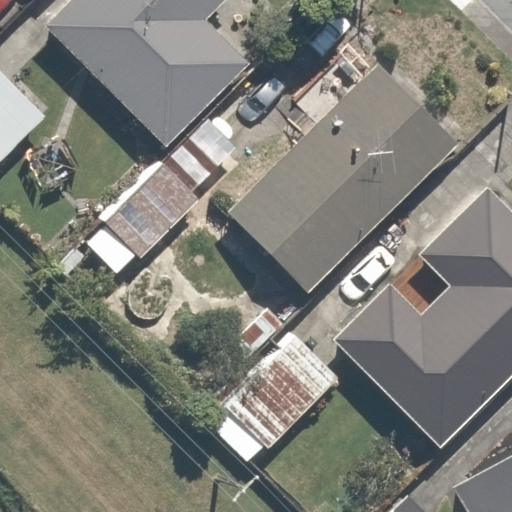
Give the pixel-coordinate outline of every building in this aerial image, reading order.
[(70,0),(40,29),(158,150),(245,66),(196,17),(213,0),(70,0)] [(460,145),(371,54),(212,208),(302,300),(460,145)] [(0,79),(0,161),(41,121),(0,79)] [(432,439),(511,360),(511,201),(484,172),(406,248),(441,284),(417,307),(383,272),(324,328),(432,439)] [(116,189),(71,234),(111,274),(156,229),(116,189)] [(334,379),(287,331),(212,403),(258,452),(334,379)] [(511,511),(511,450),(453,483),(468,511),(511,511)] [(367,511),(419,511),(391,486),(367,511)]
